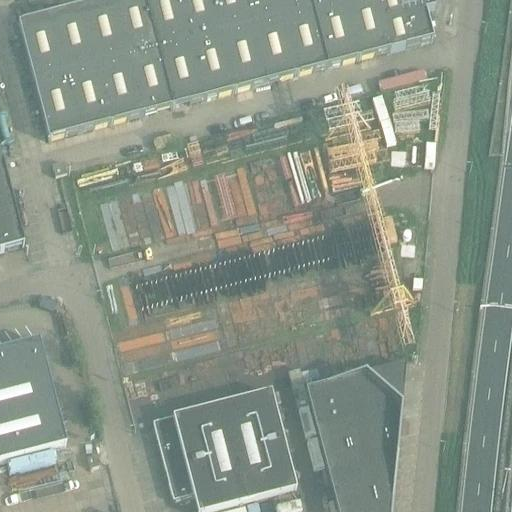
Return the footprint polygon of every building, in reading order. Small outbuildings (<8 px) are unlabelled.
[(126,62),(157,54),(143,0),(123,0),(111,3),(126,62)] [(143,0),(157,54),(188,46),(176,0),(143,0)] [(176,0),(188,46),(219,38),(209,0),(176,0)] [(209,0),(219,38),(250,30),(242,0),(209,0)] [(242,0),(250,30),(281,21),(275,0),(242,0)] [(275,0),(281,21),(312,13),(308,0),(275,0)] [(308,0),(312,13),(343,5),(341,0),(308,0)] [(358,64),(389,56),(382,26),(374,0),(363,0),(343,5),(358,64)] [(374,0),(382,26),(435,12),(431,0),(374,0)] [(80,11),(95,70),(126,62),(111,3),(80,11)] [(343,5),(312,13),(327,72),(358,64),(343,5)] [(64,78),(95,70),(80,11),(49,20),(64,78)] [(435,13),(435,12),(382,26),(389,56),(432,44),(425,15),(435,13)] [(296,80),(327,72),(312,13),(281,21),(296,80)] [(49,20),(17,28),(33,86),(64,78),(49,20)] [(265,88),(296,80),(281,21),(250,30),(265,88)] [(234,96),(265,88),(250,30),(219,38),(234,96)] [(203,104),(234,96),(219,38),(188,46),(203,104)] [(173,112),(203,104),(188,46),(157,54),(173,112)] [(142,120),(173,112),(157,54),(126,62),(142,120)] [(126,62),(95,70),(111,128),(142,120),(126,62)] [(80,136),(111,128),(95,70),(64,78),(80,136)] [(80,136),(64,78),(33,86),(48,145),(80,136)] [(0,250),(1,255),(24,249),(2,166),(0,166),(0,250)] [(52,169),(55,180),(67,178),(64,166),(52,169)] [(0,466),(66,450),(39,344),(0,354),(0,466)] [(317,391),(305,395),(335,511),(391,511),(405,368),(317,391)] [(228,511),(296,494),(296,493),(270,398),(152,426),(173,505),(192,500),(195,511),(228,511)] [(97,459),(88,461),(91,473),(100,470),(97,459)]
